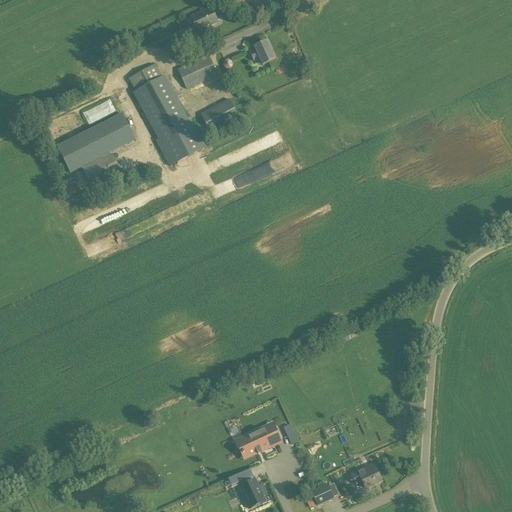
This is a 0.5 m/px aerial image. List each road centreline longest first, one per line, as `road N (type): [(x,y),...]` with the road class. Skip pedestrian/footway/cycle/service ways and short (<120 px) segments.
road 1 (unclassified): [(420,484),(434,313),(457,267),(511,238)]
road 2 (unknown): [(320,0),(128,87),(124,104),(140,132)]
